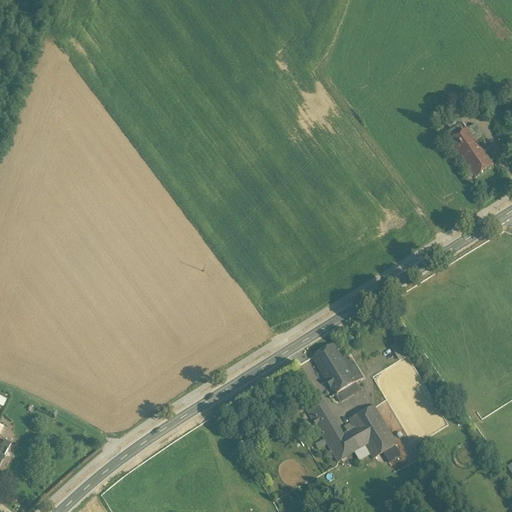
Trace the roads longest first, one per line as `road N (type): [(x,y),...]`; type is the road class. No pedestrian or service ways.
road 1 (secondary): [(60,511),(120,459),(511,211)]
road 2 (track): [(0,387),(55,407),(120,459)]
